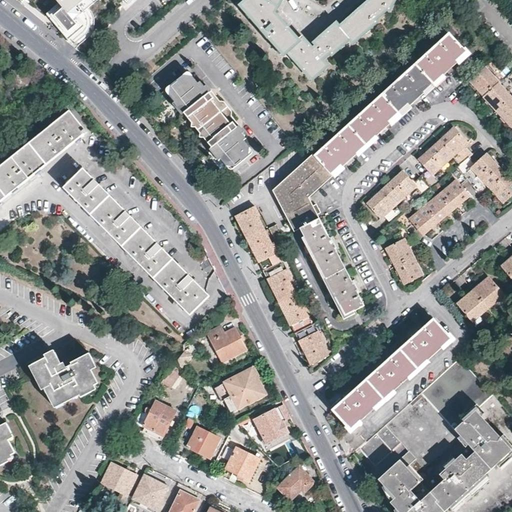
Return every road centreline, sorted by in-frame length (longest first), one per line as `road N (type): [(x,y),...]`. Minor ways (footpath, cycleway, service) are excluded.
road 1 (residential): [(297,397),(203,214),(90,89),(0,10)]
road 2 (residential): [(511,164),(471,118),(442,111),(428,114),(352,183),(350,212),(402,309)]
road 3 (residential): [(511,220),(402,309)]
road 4 (residential): [(142,449),(267,511)]
road 5 (residential): [(402,309),(297,397)]
road 6 (residential): [(356,511),(297,397)]
